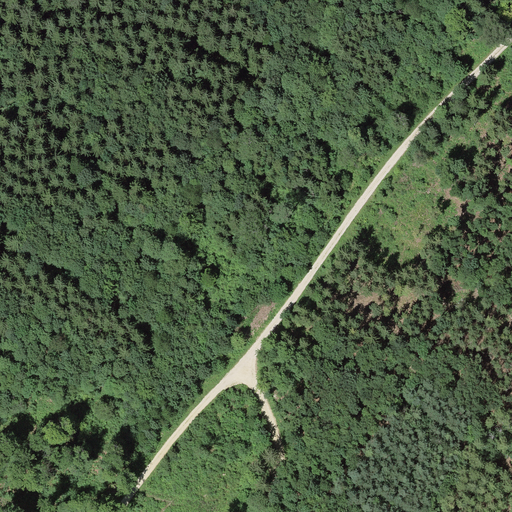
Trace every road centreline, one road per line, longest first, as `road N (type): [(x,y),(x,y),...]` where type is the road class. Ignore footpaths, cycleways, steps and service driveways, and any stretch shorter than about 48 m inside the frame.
road 1 (track): [(511,33),(393,158),(244,362),(172,437),(116,511)]
road 2 (track): [(244,362),(281,458),(268,511)]
